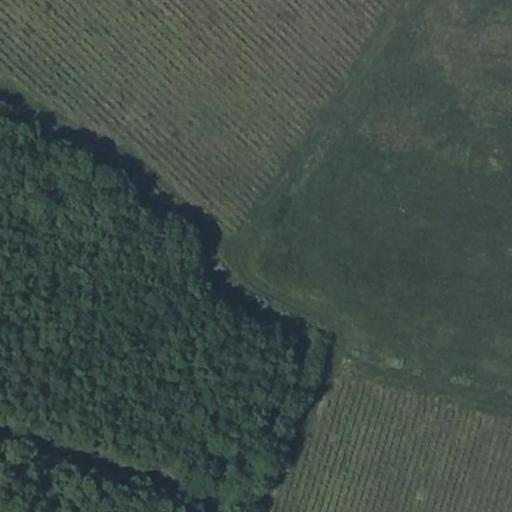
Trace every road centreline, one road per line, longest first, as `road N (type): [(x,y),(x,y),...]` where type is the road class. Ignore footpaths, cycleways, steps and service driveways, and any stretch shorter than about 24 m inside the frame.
road 1 (track): [(409,0),(232,257),(238,286),(338,336),(346,364),(396,385),(511,408)]
road 2 (track): [(0,86),(122,157),(232,257)]
